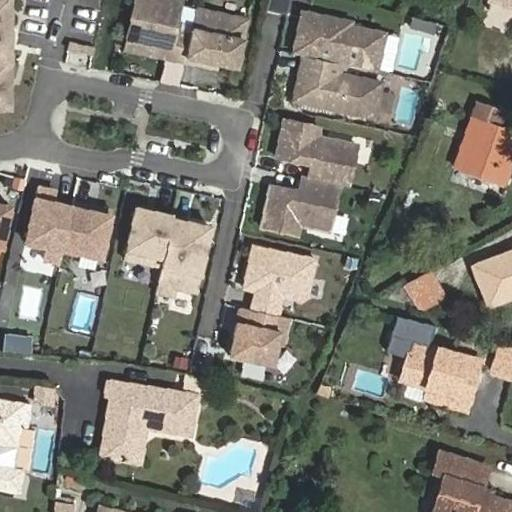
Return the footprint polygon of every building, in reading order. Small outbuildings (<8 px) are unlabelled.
[(0,0),(0,110),(10,110),(10,0),(0,0)] [(134,0),(125,49),(184,62),(190,35),(175,32),(181,0),(134,0)] [(190,35),(184,62),(201,65),(202,60),(217,64),(237,68),(247,19),(195,8),(190,35)] [(302,11),(293,54),(303,56),(341,64),(377,71),(386,33),(351,25),(352,21),(302,11)] [(429,34),(433,22),(413,17),(410,29),(429,34)] [(341,64),(303,56),(294,101),(375,118),(382,82),(339,73),(341,64)] [(504,182),(511,158),(511,132),(498,127),(503,112),(477,104),(455,166),(504,182)] [(312,159),(308,179),(340,185),(349,187),(358,145),(318,137),(320,127),(285,120),(277,157),(303,163),(304,157),(312,159)] [(262,228),(298,235),(300,225),(330,231),(340,185),(308,179),(302,177),(298,197),(291,195),(292,190),(271,186),(262,228)] [(63,245),(71,207),(54,203),(55,197),(44,195),(46,189),(38,187),(26,242),(46,246),(43,258),(60,262),(63,245)] [(56,191),(46,189),(44,195),(55,197),(56,191)] [(88,211),(89,206),(72,202),(71,207),(63,245),(102,254),(110,215),(88,211)] [(0,247),(1,248),(9,206),(0,204),(0,247)] [(110,215),(111,211),(89,206),(88,211),(110,215)] [(125,258),(161,266),(171,218),(172,216),(135,208),(125,258)] [(161,266),(156,293),(173,297),(175,288),(196,293),(210,226),(171,218),(161,266)] [(307,297),(315,260),(253,247),(245,283),(257,285),(255,291),(251,311),(278,317),(282,297),(301,301),(307,297)] [(511,298),(511,247),(469,265),(487,308),(511,298)] [(444,297),(430,272),(405,286),(417,304),(422,307),(444,297)] [(257,285),(245,283),(244,289),(255,291),(257,285)] [(249,310),(240,308),(236,324),(246,326),(249,310)] [(251,311),(249,310),(246,326),(236,324),(229,357),(273,367),(278,346),(283,347),(289,319),(278,317),(251,311)] [(481,361),(413,342),(401,380),(429,388),(436,391),(433,401),(466,410),(481,361)] [(493,373),(511,379),(511,378),(511,346),(502,344),(493,373)] [(122,382),(118,399),(123,400),(109,460),(136,466),(142,442),(159,432),(196,441),(206,402),(213,403),(217,387),(195,382),(191,398),(122,382)] [(426,398),(433,401),(436,391),(429,388),(426,398)] [(0,400),(0,488),(19,491),(22,470),(0,466),(0,443),(17,445),(20,425),(27,426),(30,405),(0,400)] [(511,511),(511,503),(479,494),(488,466),(439,451),(433,471),(444,474),(431,511),(511,511)]
